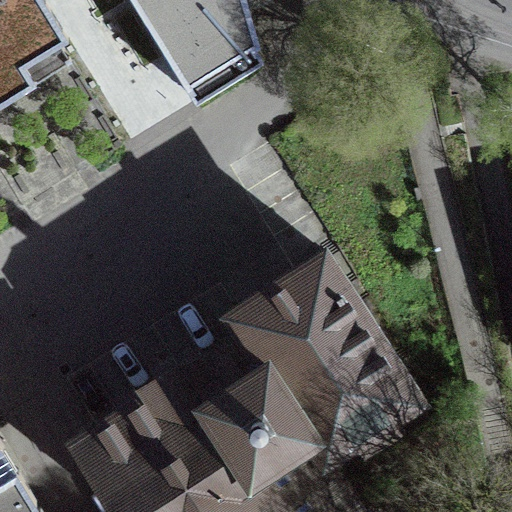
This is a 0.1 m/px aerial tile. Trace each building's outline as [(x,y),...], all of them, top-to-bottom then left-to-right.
[(48,0),(0,0),(0,104),(38,81),(27,63),(71,36),(48,0)] [(137,0),(197,96),(268,54),(251,0),(137,0)] [(236,306),(249,328),(82,433),(131,511),(356,511),(314,445),(323,440),(328,448),(355,431),(364,446),(401,423),(392,409),(415,394),(325,251),(236,306)] [(0,438),(0,478),(18,468),(11,456),(0,438)] [(45,511),(18,468),(0,478),(0,511),(45,511)]
